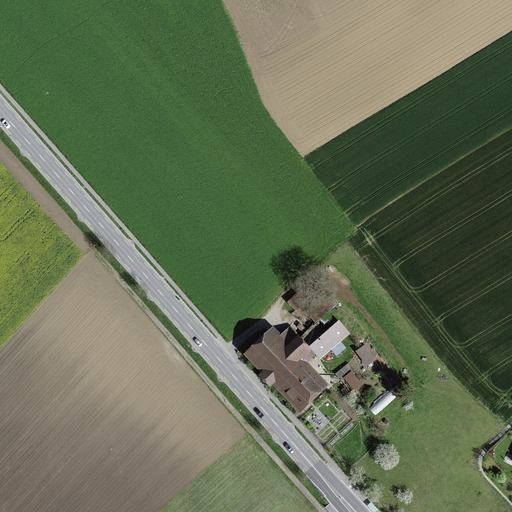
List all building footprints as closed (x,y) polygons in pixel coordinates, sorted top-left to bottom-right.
[(300,292),(289,302),(296,310),(307,299),(300,292)] [(335,304),(327,297),(310,313),(317,320),(335,304)] [(309,346),(317,356),(344,333),(337,325),(309,346)] [(249,353),(300,406),(322,386),(295,359),(307,348),(298,339),(299,337),(289,326),(276,338),(271,333),(249,353)] [(358,352),(367,364),(374,359),(365,347),(358,352)] [(336,374),(341,380),(353,370),(348,364),(336,374)]
